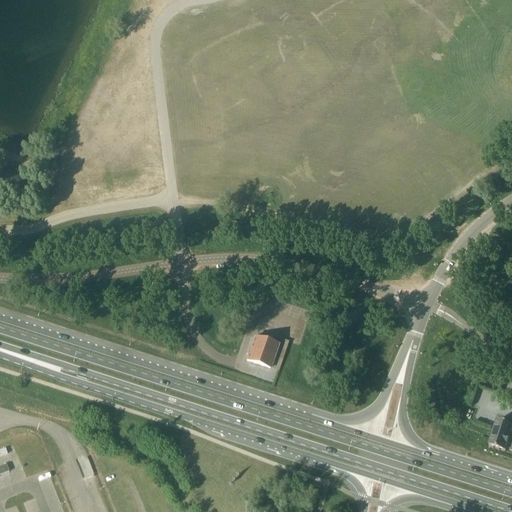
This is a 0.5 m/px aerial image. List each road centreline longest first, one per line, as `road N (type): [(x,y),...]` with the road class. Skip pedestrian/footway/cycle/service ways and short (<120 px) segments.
road 1 (primary): [(511,494),(0,330)]
road 2 (primary): [(0,347),(511,509)]
road 3 (unclassified): [(426,305),(326,274),(232,257),(0,278)]
road 4 (unknown): [(511,148),(387,232),(228,199),(174,198)]
road 5 (secondary): [(335,422),(0,317)]
road 6 (secondary): [(0,353),(324,462)]
road 7 (secondary): [(429,453),(406,433),(401,408),(426,305)]
road 8 (secondary): [(426,305),(376,408),(335,422)]
road 9 (unclassified): [(426,305),(461,241),(511,200)]
